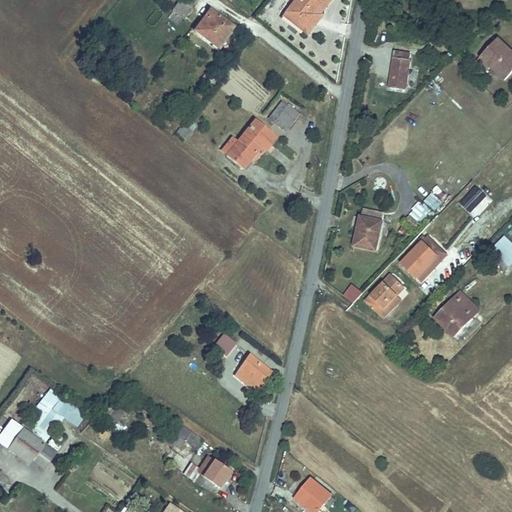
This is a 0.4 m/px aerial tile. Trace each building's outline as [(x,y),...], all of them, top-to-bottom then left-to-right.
[(192,9),(181,0),(172,11),(183,21),(192,9)] [(294,0),(285,10),(305,27),(313,17),(309,14),(320,0),(294,0)] [(152,26),(164,16),(159,10),(147,20),(152,26)] [(235,30),(212,11),(195,32),(218,50),(235,30)] [(507,55),(492,42),(478,57),(503,80),(511,70),(511,53),(510,51),(507,55)] [(411,52),(395,50),(389,88),(405,91),(411,52)] [(285,96),(272,112),(277,116),(290,101),(285,96)] [(290,101),(277,116),(288,125),(301,110),(290,101)] [(261,144),(273,129),(256,115),(236,139),(226,152),(242,166),(261,144)] [(274,120),(285,129),(288,125),(277,116),(274,120)] [(186,140),(192,130),(181,124),(175,134),(186,140)] [(273,129),(261,144),(266,148),(278,134),(273,129)] [(232,136),(221,148),(226,152),(236,139),(232,136)] [(487,197),(475,186),(459,203),(471,214),(487,197)] [(430,206),(420,197),(417,200),(427,209),(430,206)] [(380,217),(360,212),(352,240),(373,246),(380,217)] [(441,247),(428,234),(401,261),(414,274),(441,247)] [(490,247),(508,265),(511,260),(511,243),(502,234),(490,247)] [(404,283),(391,271),(364,298),(377,310),(404,283)] [(351,284),(341,296),(352,305),(362,293),(351,284)] [(478,309),(460,291),(433,318),(452,336),(478,309)] [(221,334),(209,349),(220,358),(232,343),(221,334)] [(267,371),(246,353),(232,370),(253,388),(267,371)] [(130,389),(124,385),(116,398),(122,402),(130,389)] [(51,389),(25,423),(47,440),(63,419),(75,428),(85,416),(51,389)] [(111,416),(116,420),(123,413),(118,408),(111,416)] [(201,440),(180,424),(175,431),(195,447),(201,440)] [(32,456),(45,465),(56,449),(23,425),(8,445),(29,460),(32,456)] [(162,455),(188,475),(194,467),(187,462),(189,459),(170,445),(162,455)] [(194,467),(188,475),(204,488),(209,481),(216,486),(227,473),(210,460),(201,473),(194,467)] [(322,493),(302,477),(288,494),(307,510),(322,493)] [(174,511),(160,502),(153,511),(174,511)]
